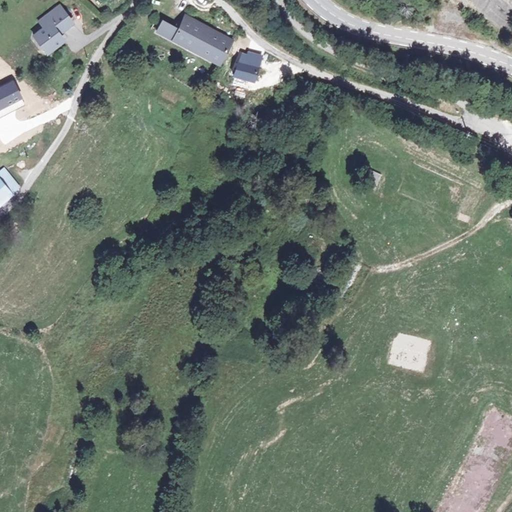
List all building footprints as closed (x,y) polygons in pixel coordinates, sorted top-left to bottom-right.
[(50,24),(41,30),(34,35),(46,53),(60,44),(57,36),(70,28),(57,10),(45,18),(50,24)] [(37,23),(41,30),(50,24),(45,18),(37,23)] [(227,48),(225,47),(229,42),(185,19),(180,25),(176,23),(174,28),(164,23),(158,34),(215,66),(222,53),(224,54),(227,48)] [(46,53),(34,35),(30,38),(42,56),(46,53)] [(238,58),(231,79),(251,86),(256,70),(244,66),(245,60),(238,58)] [(13,81),(0,86),(0,117),(25,105),(13,81)] [(360,167),(356,177),(360,180),(357,186),(370,191),(377,175),(360,167)] [(0,176),(0,202),(6,198),(3,195),(10,190),(0,176)] [(323,261),(318,273),(325,277),(331,264),(323,261)] [(415,360),(417,348),(408,346),(405,358),(415,360)] [(416,351),(417,372),(425,372),(425,350),(416,351)]
